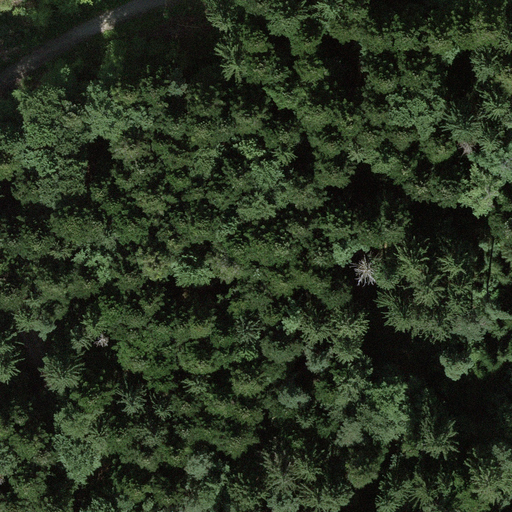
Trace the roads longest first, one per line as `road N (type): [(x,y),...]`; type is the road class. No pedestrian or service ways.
road 1 (track): [(304,0),(236,12),(0,102)]
road 2 (track): [(92,511),(53,373),(0,253)]
